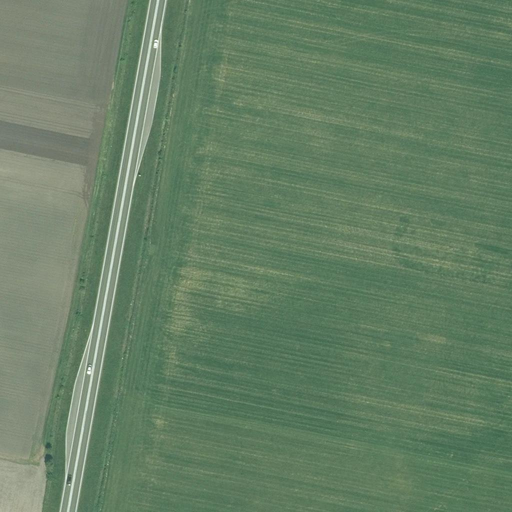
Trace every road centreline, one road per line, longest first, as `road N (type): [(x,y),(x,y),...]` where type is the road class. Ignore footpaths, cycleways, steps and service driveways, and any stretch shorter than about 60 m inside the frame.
road 1 (trunk): [(68,511),(158,0)]
road 2 (track): [(0,454),(32,461),(42,450),(123,0)]
